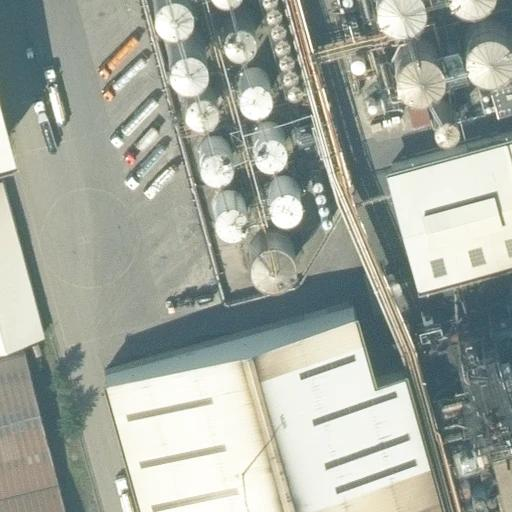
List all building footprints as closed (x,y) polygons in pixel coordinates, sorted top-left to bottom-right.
[(187,0),(154,0),(157,3),(163,7),(171,9),(179,7),(185,3),(187,0)] [(376,0),(380,6),(387,12),(395,14),(403,14),(411,11),(417,5),(419,0),(376,0)] [(260,33),(262,25),(260,18),(258,14),(256,10),(249,6),(244,4),(241,4),(236,4),(231,6),(225,10),(221,17),(220,20),(219,25),(221,33),(225,39),(231,44),(239,46),(243,46),(248,45),(251,43),(255,40),(258,37),(260,33)] [(508,30),(504,23),(496,18),(486,16),(477,18),(469,23),(464,31),(462,40),(464,49),(468,56),(475,61),(483,64),(492,64),(500,60),(506,55),(510,47),(511,38),(508,30)] [(192,23),(184,22),(176,23),(170,28),(166,34),(164,42),(166,49),(170,56),(177,60),(184,62),(192,60),(198,56),(203,49),(204,42),(203,34),(198,28),(192,23)] [(439,50),(434,43),(426,38),(417,36),(408,38),(400,43),(395,51),(393,60),(395,68),(399,76),(406,81),(414,84),(422,83),(430,80),(436,74),(440,67),(441,58),(439,50)] [(446,46),(445,50),(446,54),(450,56),(454,56),(457,54),(459,50),(458,46),(454,43),(450,43),(446,46)] [(273,87),(274,79),(274,75),(273,71),(271,67),(268,64),(262,60),(254,58),(250,58),(246,59),(242,61),(238,64),(236,66),(233,71),(232,79),(233,86),(237,93),(243,98),(251,100),(255,100),(261,99),(268,94),(270,91),(273,87)] [(496,112),(511,107),(511,75),(488,82),(496,112)] [(185,90),(183,97),(185,104),(189,110),(196,113),(203,113),(209,110),(214,104),(215,97),(214,90),(209,84),(203,81),(196,81),(189,85),(185,90)] [(366,100),(366,101),(367,102),(367,103),(368,104),(369,104),(369,105),(370,105),(371,105),(372,105),(372,104),(373,104),(374,104),(374,103),(375,103),(375,102),(375,101),(375,100),(375,99),(375,98),(374,98),(374,97),(373,97),(373,96),(372,96),(371,96),(370,96),(369,96),(368,96),(368,97),(367,97),(367,98),(367,99),(366,99),(366,100)] [(454,102),(452,100),(450,98),(448,97),(445,97),(443,97),(442,97),(439,98),(436,99),(433,102),(432,105),(431,107),(431,109),(431,112),(433,116),(435,118),(437,120),(440,121),(442,122),(445,122),(446,121),(448,121),(451,119),(453,117),(455,114),(456,111),(456,108),(455,105),(454,102)] [(392,117),(408,117),(407,103),(392,103),(392,117)] [(285,136),(287,129),(286,121),(284,118),(281,114),(275,109),(270,107),(266,107),(262,107),(257,109),(250,113),(246,120),(244,128),(246,136),(250,143),(256,148),(264,150),(268,150),(273,148),(277,147),(281,143),(285,136)] [(231,154),(233,147),(231,139),(229,135),(227,132),(220,127),(215,126),(211,126),(207,126),(202,128),(196,132),(194,135),(191,139),(190,147),(191,154),(196,161),(199,164),(204,167),(212,168),(216,168),(221,166),(227,161),(231,154)] [(511,131),(391,164),(416,257),(422,276),(511,251),(511,131)] [(301,189),(301,184),(300,176),(298,172),(295,169),(289,164),(286,163),(280,162),(277,162),(271,164),(265,169),(262,172),(260,175),(259,179),(259,183),(260,191),(264,198),(271,203),(279,205),(287,204),(290,202),(295,199),(297,196),(300,192),(301,189)] [(0,173),(0,511),(65,511),(23,346),(0,352),(0,344),(44,333),(1,173),(0,173)] [(246,210),(247,202),(246,195),(244,191),(241,187),(235,183),(231,181),(226,181),(223,181),(217,183),(211,187),(206,194),(205,201),(206,209),(210,216),(217,221),(224,223),(227,223),(234,222),(241,217),(243,214),(246,210)] [(288,248),(289,243),(287,236),(283,229),(277,224),(269,222),(261,223),(257,225),(253,228),(250,231),(248,235),(246,243),(248,251),(249,255),(252,258),(259,263),(263,264),(267,265),(272,264),(277,263),(283,258),(287,252),(288,248)] [(353,299),(103,369),(143,511),(445,511),(403,361),(373,369),(353,299)] [(511,511),(511,434),(488,441),(506,511),(511,511)] [(483,448),(481,447),(480,447),(478,447),(477,448),(476,448),(475,450),(474,451),(474,452),(474,453),(474,455),(475,456),(476,457),(478,458),(479,459),(481,459),(482,458),(484,457),(485,456),(485,455),(486,453),(486,451),(485,450),(484,448),(483,448)] [(450,458),(450,459),(450,460),(451,461),(451,462),(452,463),(452,464),(453,464),(454,465),(455,465),(456,465),(457,465),(458,465),(459,465),(459,464),(460,464),(461,464),(461,463),(462,462),(462,461),(462,460),(462,459),(462,458),(462,457),(462,456),(461,456),(461,455),(460,455),(460,454),(459,454),(459,453),(458,453),(457,453),(456,453),(455,453),(454,453),(454,454),(453,454),(452,455),(451,456),(451,457),(450,458)] [(482,479),(485,482),(490,481),(492,477),(491,473),(488,470),(483,471),(481,475),(482,479)] [(457,481),(456,482),(456,483),(457,483),(457,484),(457,485),(458,486),(459,487),(460,487),(460,488),(461,488),(462,488),(463,488),(464,488),(465,488),(466,487),(467,487),(467,486),(468,485),(468,484),(469,483),(469,482),(469,481),(468,480),(468,479),(467,478),(466,477),(465,477),(465,476),(464,476),(463,476),(462,476),(461,476),(460,476),(460,477),(459,477),(458,478),(457,479),(457,480),(457,481)] [(474,495),(478,497),(483,495),(484,491),(483,486),(478,484),(474,486),(472,491),(474,495)] [(493,504),(494,500),(493,497),(489,495),(486,497),(484,500),(486,504),(487,504),(489,505),(493,504)] [(463,505),(463,506),(463,507),(464,508),(464,509),(465,510),(466,511),(467,511),(468,511),(469,511),(470,511),(471,511),(472,511),(473,511),(474,510),(474,509),(475,509),(475,508),(475,507),(475,506),(475,505),(475,504),(475,503),(474,502),(474,501),(473,501),(472,500),(471,500),(470,500),(469,500),(468,500),(467,500),(466,501),(465,501),(465,502),(464,502),(464,503),(464,504),(463,504),(463,505)] [(480,504),(478,508),(480,511),(485,511),(487,511),(488,508),(487,504),(486,504),(483,503),(480,504)]
